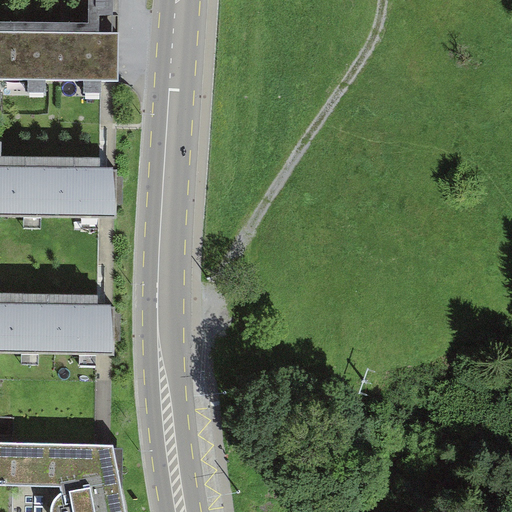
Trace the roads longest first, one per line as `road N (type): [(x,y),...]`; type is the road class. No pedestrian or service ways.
road 1 (secondary): [(181,511),(162,293),(181,0)]
road 2 (track): [(163,346),(213,305),(359,76),(377,35),(380,0)]
